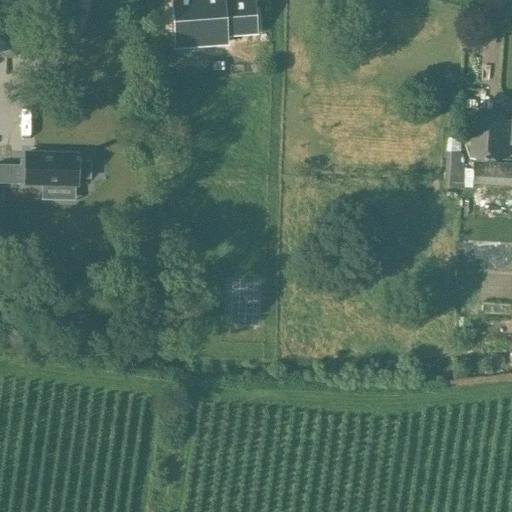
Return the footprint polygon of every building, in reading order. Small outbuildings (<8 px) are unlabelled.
[(257,32),(255,5),(224,8),(223,0),(180,0),(173,1),(176,31),(224,28),(225,34),(257,32)] [(470,159),(502,162),(505,118),(473,115),(470,159)] [(447,151),(444,187),(464,188),(466,162),(461,162),(461,152),(447,151)] [(0,152),(0,162),(0,182),(51,184),(52,154),(0,152)] [(511,162),(502,162),(474,161),(473,184),(511,185),(511,162)]
